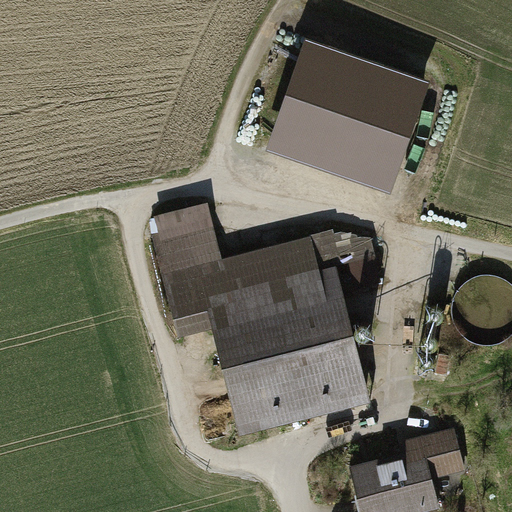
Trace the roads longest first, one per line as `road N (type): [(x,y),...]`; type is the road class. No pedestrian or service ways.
road 1 (residential): [(0,230),(88,207),(214,194),(511,258)]
road 2 (track): [(293,0),(233,120),(214,194)]
